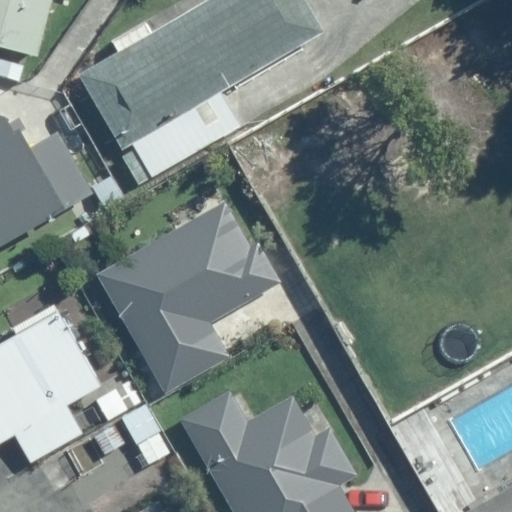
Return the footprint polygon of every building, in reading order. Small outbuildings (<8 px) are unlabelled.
[(0,0),(0,41),(43,51),(55,0),(0,0)] [(122,50),(82,73),(146,188),(244,133),(233,113),(262,97),(249,75),(327,31),(309,0),(188,0),(116,41),(122,50)] [(0,247),(97,189),(101,187),(63,123),(32,141),(19,118),(10,123),(2,109),(0,109),(0,247)] [(225,197),(96,270),(165,392),(232,354),(228,347),(267,324),(276,339),(308,321),(263,242),(254,248),(225,197)] [(109,380),(63,301),(0,337),(0,446),(15,437),(30,463),(89,429),(73,402),(109,380)] [(241,385),(182,419),(235,511),(354,511),(340,486),(363,473),(337,427),(322,435),(297,392),(257,415),(241,385)] [(511,511),(511,484),(467,511),(511,511)] [(172,511),(164,497),(136,511),(172,511)]
